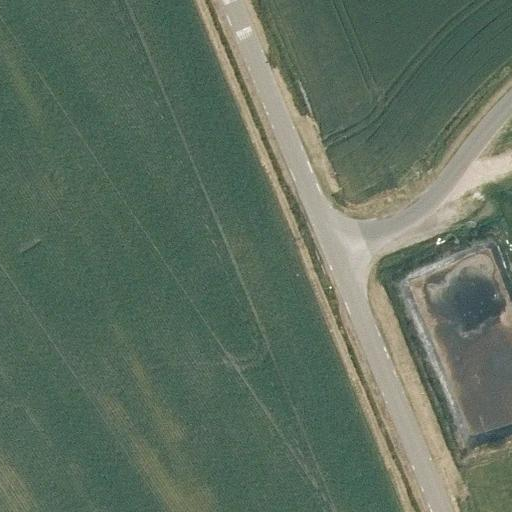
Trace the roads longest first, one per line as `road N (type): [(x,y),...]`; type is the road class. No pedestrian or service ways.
road 1 (unclassified): [(441,511),(335,253)]
road 2 (unclassified): [(335,253),(230,0)]
road 3 (unclassified): [(335,253),(419,207),(511,100)]
